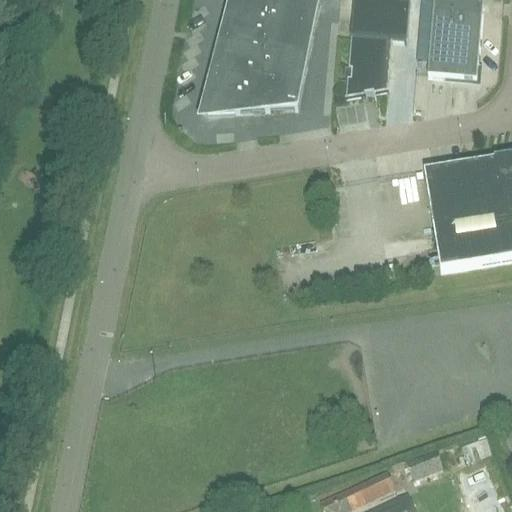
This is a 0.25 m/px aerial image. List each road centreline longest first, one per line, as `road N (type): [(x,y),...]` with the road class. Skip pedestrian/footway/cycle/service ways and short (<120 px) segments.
road 1 (unclassified): [(129,178),(482,124),(507,108),(511,94)]
road 2 (unclassified): [(63,511),(129,178)]
road 3 (unclassified): [(129,178),(167,0)]
